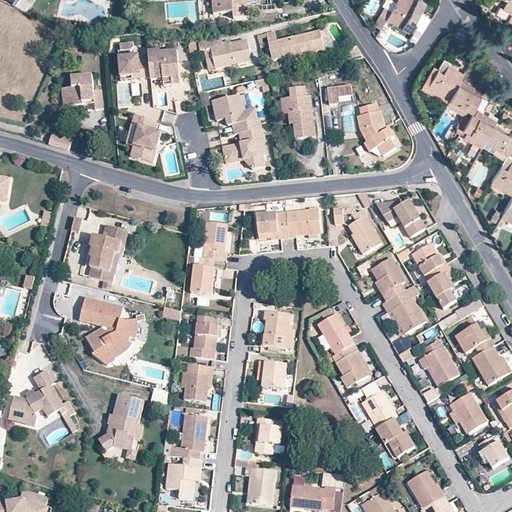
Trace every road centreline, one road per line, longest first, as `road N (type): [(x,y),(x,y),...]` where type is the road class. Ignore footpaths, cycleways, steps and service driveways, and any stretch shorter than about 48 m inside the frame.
road 1 (residential): [(477,511),(330,264),(319,260),(254,270),(222,511)]
road 2 (residential): [(436,167),(214,197)]
road 3 (residential): [(82,166),(45,302),(47,325)]
road 4 (residential): [(436,167),(511,295)]
road 5 (residential): [(214,197),(82,166)]
